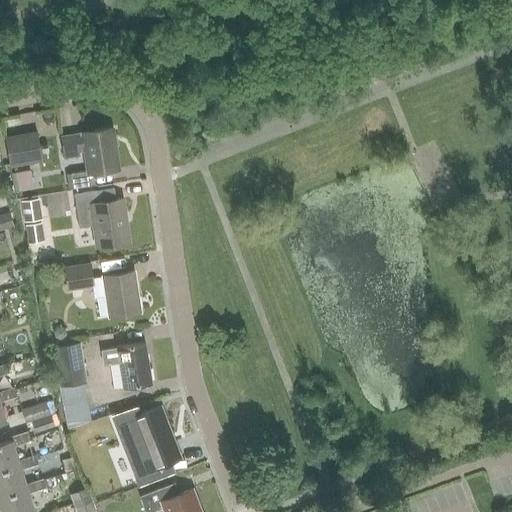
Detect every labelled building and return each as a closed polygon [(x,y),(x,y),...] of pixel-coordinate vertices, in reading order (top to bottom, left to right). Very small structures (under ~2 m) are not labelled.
[(94,184),(93,172),(118,168),(112,128),(81,133),(82,134),(61,137),(64,158),(79,156),(79,153),(83,152),(87,173),(66,176),(68,188),(94,184)] [(5,138),(10,168),(42,162),(36,132),(5,138)] [(29,168),(12,171),(15,189),(32,186),(29,168)] [(96,247),(129,242),(123,198),(97,201),(96,190),(73,194),(78,227),(93,225),(96,247)] [(21,201),(23,222),(42,220),(39,199),(21,201)] [(0,230),(13,226),(8,212),(0,214),(0,230)] [(28,243),(44,241),(41,223),(25,225),(28,243)] [(103,275),(104,277),(92,279),(90,262),(63,266),(67,291),(92,287),(94,298),(107,296),(110,316),(140,311),(133,270),(103,275)] [(86,383),(80,343),(53,347),(59,387),(86,383)] [(144,343),(109,348),(100,350),(103,365),(119,362),(124,389),(151,385),(144,343)] [(0,376),(9,374),(6,364),(0,366),(0,376)] [(0,424),(6,422),(0,403),(17,398),(14,389),(0,393),(0,424)] [(45,402),(21,410),(25,422),(49,415),(45,402)] [(152,471),(180,460),(159,407),(132,417),(152,471)] [(34,432),(53,426),(50,415),(31,421),(34,432)] [(0,471),(20,465),(19,461),(14,446),(30,441),(27,433),(9,438),(10,442),(0,445),(0,471)] [(0,496),(27,488),(26,485),(21,470),(38,464),(35,456),(19,461),(20,465),(0,471),(0,496)] [(64,472),(74,469),(70,457),(61,460),(64,472)] [(27,488),(0,496),(0,511),(33,511),(28,495),(45,489),(42,480),(26,485),(27,488)] [(163,511),(200,511),(192,489),(179,494),(175,483),(139,497),(144,511),(153,511),(163,509),(163,511)] [(87,488),(69,495),(75,511),(90,511),(96,510),(87,488)]
